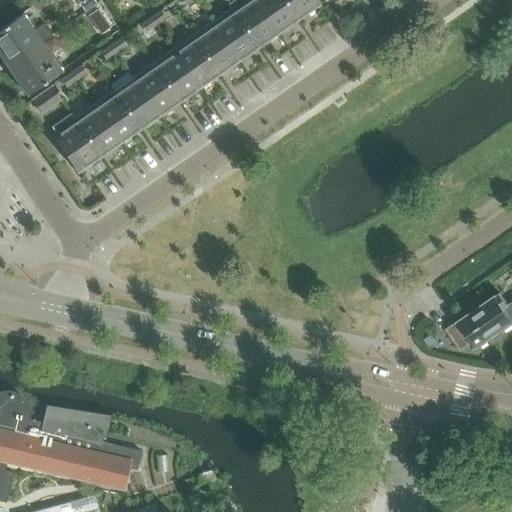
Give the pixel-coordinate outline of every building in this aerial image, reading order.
[(277,33),(254,0),(233,0),(228,4),(257,46),(266,40),(268,41),(276,36),(275,34),(277,33)] [(297,19),(283,0),(254,0),(277,33),(279,31),(281,32),(288,27),(288,25),(297,19)] [(317,5),(314,0),(283,0),(297,19),(305,13),(308,14),(315,9),(315,6),(317,5)] [(257,46),(228,4),(227,4),(230,8),(211,21),(237,60),(239,59),(242,60),(249,55),(249,52),(257,46)] [(97,9),(88,16),(94,25),(104,18),(97,9)] [(155,25),(165,18),(160,11),(150,18),(155,25)] [(21,14),(0,28),(0,55),(27,94),(61,71),(21,14)] [(145,32),(155,25),(150,18),(140,25),(145,32)] [(237,60),(211,21),(191,35),(218,74),(226,68),(229,69),(236,64),(236,61),(237,60)] [(218,74),(191,35),(171,49),(198,87),(200,86),(202,87),(210,82),(209,79),(218,74)] [(115,52),(126,45),(121,38),(111,45),(115,52)] [(105,59),(115,52),(111,45),(101,52),(105,59)] [(198,87),(171,49),(152,63),(178,101),(187,95),(189,96),(197,91),(196,88),(198,87)] [(178,101),(152,63),(132,76),(159,115),(161,113),(163,114),(170,109),(170,107),(178,101)] [(76,79),(86,72),(81,65),(71,73),(76,79)] [(66,86),(76,79),(71,73),(61,80),(66,86)] [(159,115),(132,76),(132,77),(134,80),(116,93),(113,89),(112,90),(139,128),(148,122),(150,124),(157,119),(157,116),(159,115)] [(41,113),(60,100),(51,86),(32,100),(41,113)] [(139,128),(112,90),(93,104),(119,142),(121,141),(123,142),(131,137),(130,134),(139,128)] [(119,142),(93,104),(74,117),(71,113),(70,113),(100,156),(108,150),(111,151),(118,146),(117,143),(119,142)] [(100,156),(70,113),(51,127),(56,135),(55,135),(62,144),(58,147),(69,163),(73,161),(79,170),(82,168),(84,169),(91,164),(91,162),(100,156)] [(511,302),(509,305),(501,294),(497,297),(496,296),(456,324),(452,320),(442,327),(457,348),(467,341),(463,335),(466,333),(476,348),(511,323),(511,302)] [(432,334),(424,340),(430,349),(438,343),(432,334)] [(141,451),(101,442),(102,438),(104,438),(109,415),(46,405),(42,422),(28,419),(29,413),(28,408),(26,403),(23,399),(19,395),(14,393),(9,391),(3,391),(0,392),(0,501),(5,502),(13,473),(4,471),(6,462),(18,465),(19,466),(19,464),(27,466),(27,467),(28,468),(28,467),(65,476),(64,476),(65,477),(66,476),(84,480),(84,481),(85,481),(121,489),(121,490),(123,490),(128,468),(136,469),(141,451)]
